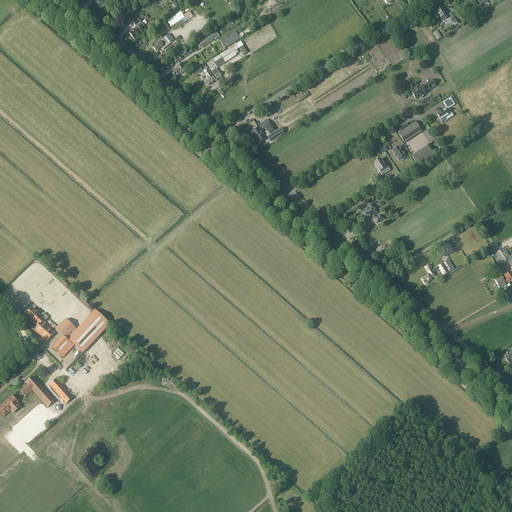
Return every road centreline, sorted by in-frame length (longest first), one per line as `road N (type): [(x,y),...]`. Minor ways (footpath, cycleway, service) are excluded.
road 1 (unknown): [(511,412),(41,0)]
road 2 (tertiary): [(224,133),(428,0)]
road 3 (tertiary): [(224,133),(68,0)]
road 4 (tertiary): [(511,389),(383,275)]
road 5 (unclassified): [(383,275),(511,199)]
road 6 (tertiary): [(326,224),(224,133)]
road 7 (unknown): [(289,192),(399,123)]
